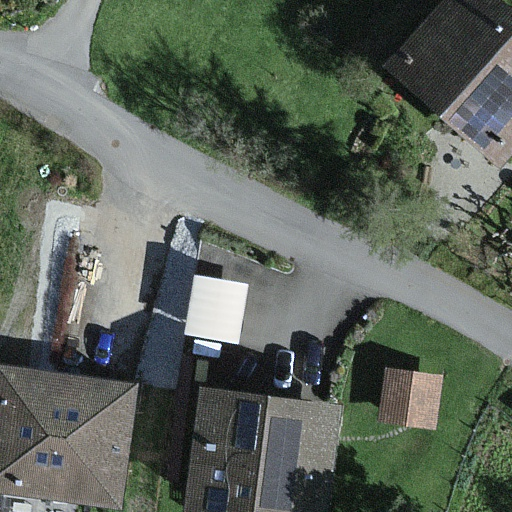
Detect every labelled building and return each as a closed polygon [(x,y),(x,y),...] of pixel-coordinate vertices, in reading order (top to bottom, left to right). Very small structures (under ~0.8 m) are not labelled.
[(511,0),(460,0),(405,62),(511,157),(511,0)] [(242,331),(251,272),(198,264),(190,323),(242,331)] [(120,511),(141,385),(6,364),(0,401),(0,494),(111,511),(120,511)] [(441,377),(387,370),(380,425),(434,431),(441,377)] [(331,511),(347,409),(212,388),(192,511),(331,511)]
